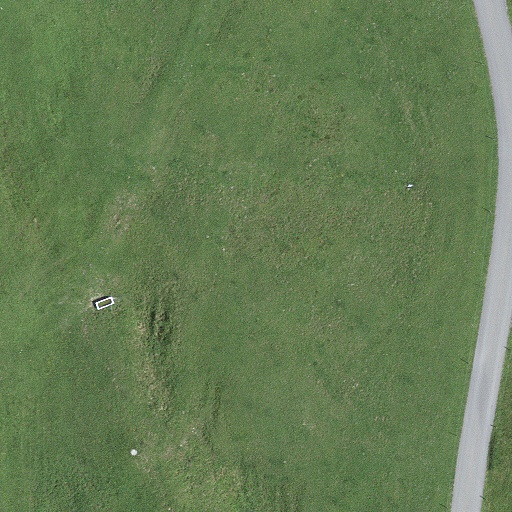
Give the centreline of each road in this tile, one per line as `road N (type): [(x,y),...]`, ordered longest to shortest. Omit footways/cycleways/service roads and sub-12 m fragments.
road 1 (unclassified): [(467,511),(511,212)]
road 2 (unclassified): [(511,141),(487,0)]
